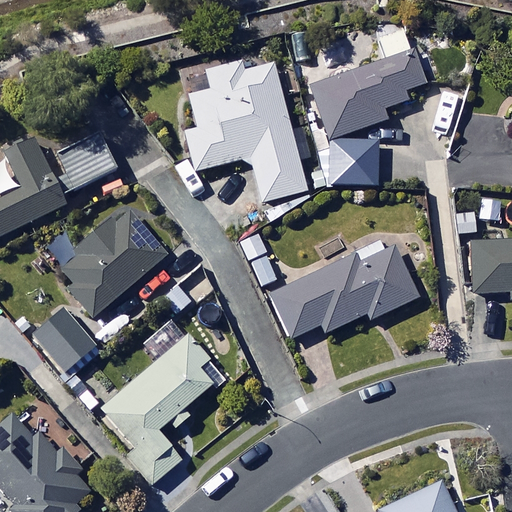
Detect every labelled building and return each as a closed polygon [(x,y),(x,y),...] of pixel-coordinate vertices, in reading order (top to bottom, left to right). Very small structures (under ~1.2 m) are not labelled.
[(327,143),(383,123),(379,112),(399,105),(395,94),(423,84),(412,52),(308,89),(327,143)] [(181,135),(192,175),(239,162),(241,168),(249,166),(259,205),(303,193),(270,66),(241,74),(238,64),(203,74),(208,93),(186,99),(195,131),(181,135)] [(94,137),(53,156),(62,176),(48,182),(30,144),(0,158),(0,160),(14,192),(0,198),(0,237),(62,208),(57,198),(111,173),(94,137)] [(375,145),(327,145),(327,187),(375,187),(375,145)] [(68,288),(60,294),(84,323),(166,258),(126,207),(68,253),(72,258),(47,277),(55,287),(62,281),(68,288)] [(248,266),(268,256),(257,236),(238,245),(248,266)] [(511,242),(467,242),(467,294),(504,294),(504,302),(511,301),(511,242)] [(390,249),(383,253),(380,246),(266,296),(286,341),(318,327),(321,335),(363,316),(366,323),(413,301),(390,249)] [(268,256),(248,266),(259,288),(279,278),(268,256)] [(91,349),(77,331),(45,354),(58,372),(91,349)] [(196,370),(205,363),(185,339),(98,410),(130,450),(124,456),(149,486),(186,456),(167,434),(184,420),(178,412),(209,386),(196,370)] [(75,475),(81,470),(63,448),(57,453),(40,433),(31,440),(10,416),(0,424),(0,489),(13,505),(8,509),(10,511),(76,511),(77,511),(71,505),(88,490),(75,475)] [(453,511),(440,482),(376,511),(453,511)]
